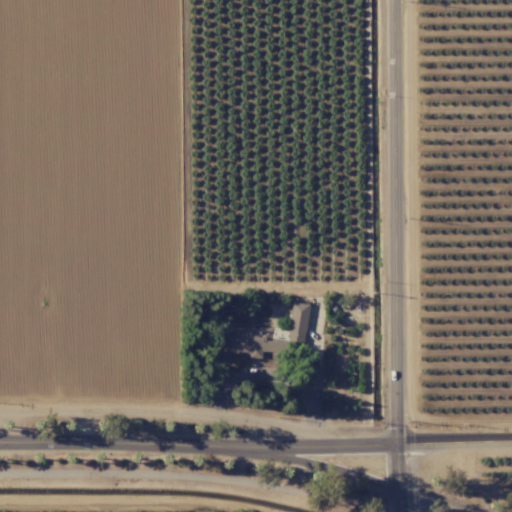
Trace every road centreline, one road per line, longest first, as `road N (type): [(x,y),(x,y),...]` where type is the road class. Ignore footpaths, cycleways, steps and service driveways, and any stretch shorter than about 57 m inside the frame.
road 1 (residential): [(391,0),(396,443)]
road 2 (tertiary): [(258,447),(0,446)]
road 3 (tertiary): [(258,447),(399,487)]
road 4 (residential): [(396,443),(258,447)]
